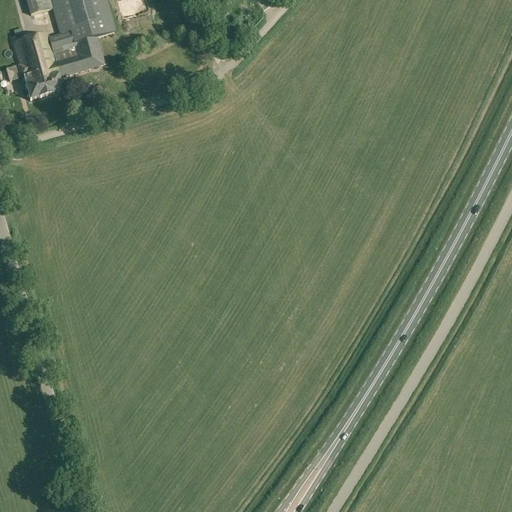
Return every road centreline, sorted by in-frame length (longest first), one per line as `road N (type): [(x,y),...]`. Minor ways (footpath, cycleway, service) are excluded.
road 1 (primary): [(511,129),(334,444)]
road 2 (unclassified): [(331,511),(511,198)]
road 3 (track): [(0,149),(204,81),(292,0)]
road 4 (unclassified): [(0,215),(81,511)]
